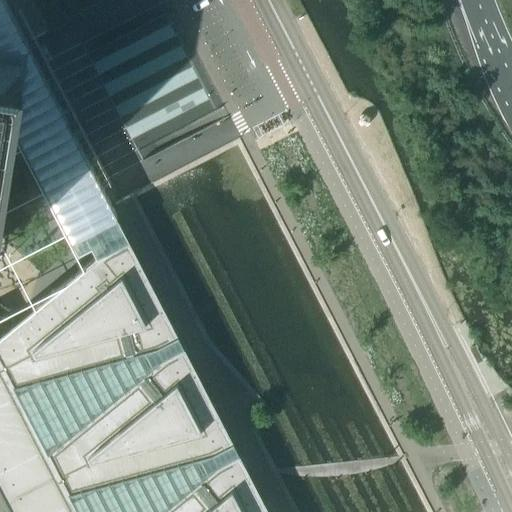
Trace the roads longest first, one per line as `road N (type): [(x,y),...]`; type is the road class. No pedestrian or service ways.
road 1 (unclassified): [(430,318),(267,0)]
road 2 (unclassified): [(430,318),(510,511)]
road 3 (unclassified): [(511,463),(454,346),(430,318)]
